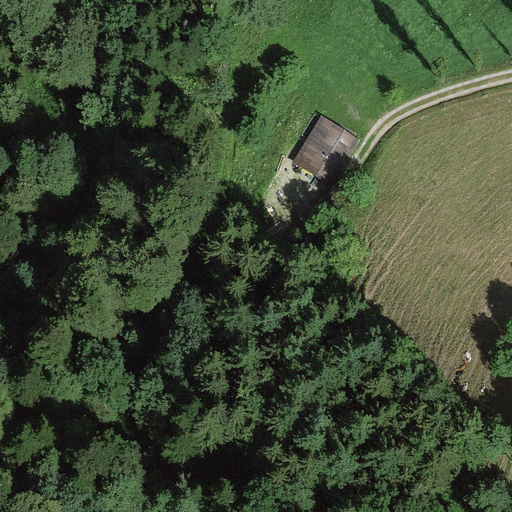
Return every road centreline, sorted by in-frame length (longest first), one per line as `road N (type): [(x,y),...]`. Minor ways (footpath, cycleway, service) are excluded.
road 1 (track): [(0,313),(62,362),(83,368),(99,359),(213,223),(230,108),(247,76),(272,61),(318,69),(392,117)]
road 2 (track): [(337,199),(392,117),(511,75)]
